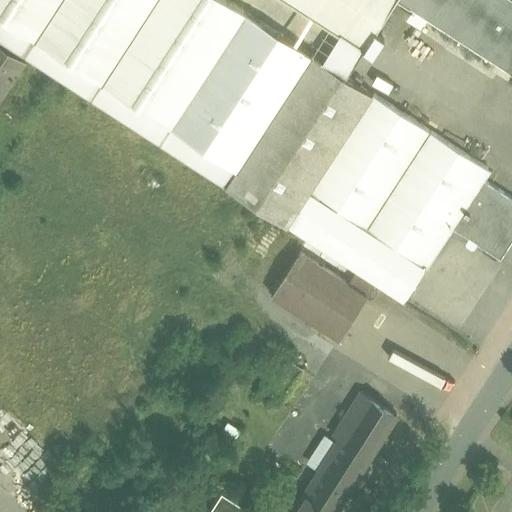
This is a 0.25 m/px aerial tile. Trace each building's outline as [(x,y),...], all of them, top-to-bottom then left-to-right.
[(490,168),(231,0),(0,0),(0,11),(238,167),(227,184),(309,238),(377,282),(404,300),(427,267),(426,265),(452,225),(483,178),(490,168)] [(511,0),(292,0),(366,47),(396,0),(404,0),(411,5),(410,7),(413,9),(414,6),(511,69),(511,0)] [(0,102),(26,63),(0,45),(0,102)] [(511,241),(511,196),(483,178),(452,225),(502,257),(511,241)] [(377,282),(309,238),(273,293),(341,337),(377,282)] [(287,354),(264,389),(283,401),(306,367),(287,354)] [(341,439),(292,511),(332,511),(398,414),(363,391),(335,435),(341,439)] [(251,511),(252,511),(223,493),(210,511),(251,511)]
